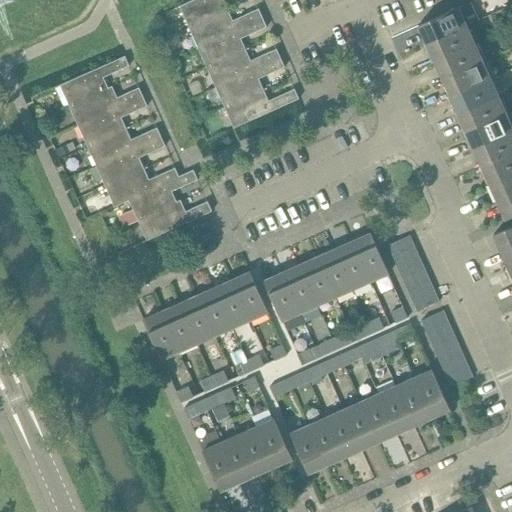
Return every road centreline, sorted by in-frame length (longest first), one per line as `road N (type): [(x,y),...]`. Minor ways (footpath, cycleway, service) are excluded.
road 1 (residential): [(511,406),(396,139)]
road 2 (residential): [(230,219),(396,139)]
road 3 (unclassified): [(66,511),(0,361)]
road 4 (residential): [(368,511),(470,464),(511,455)]
road 5 (residential): [(396,139),(341,14)]
